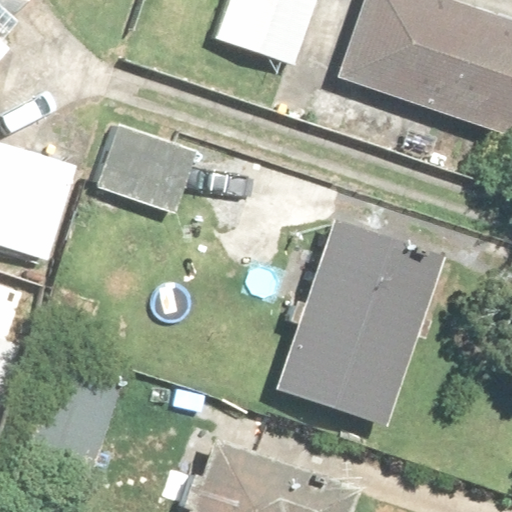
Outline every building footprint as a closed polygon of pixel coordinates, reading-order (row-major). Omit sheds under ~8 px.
[(0,0),(0,42),(40,0),(0,0)] [(314,0),(224,0),(211,45),(294,69),(314,0)] [(511,19),(448,0),(359,0),(334,85),(511,140),(511,19)] [(187,153),(109,128),(88,193),(165,218),(187,153)] [(0,249),(49,263),(75,170),(0,149),(0,249)] [(439,255),(322,221),(272,392),(389,426),(439,255)] [(119,386),(35,359),(5,452),(89,478),(119,386)] [(344,511),(353,486),(209,440),(185,511),(344,511)]
